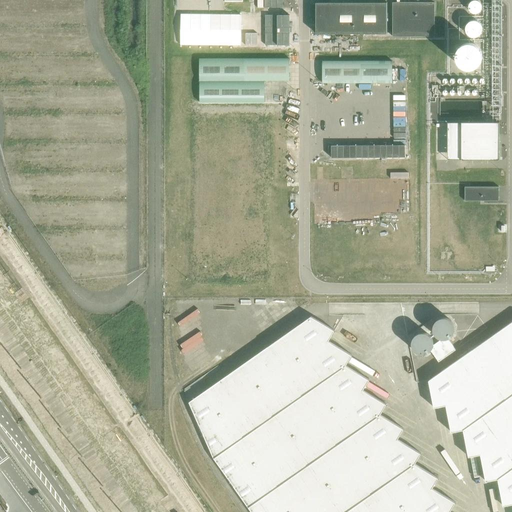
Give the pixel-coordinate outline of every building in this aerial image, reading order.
[(215,0),(184,0),(185,37),(216,36),(215,0)] [(283,0),(264,0),(265,9),(283,9),(283,0)] [(481,9),(481,8),(481,6),(481,5),(480,4),(479,3),(477,2),(476,2),(475,1),(474,1),(473,2),(472,2),(471,3),(470,4),(469,5),(469,6),(469,7),(469,8),(469,9),(469,11),(470,12),(471,12),(472,13),(473,14),(474,14),(475,14),(476,14),(477,13),(479,13),(479,12),(480,11),(481,10),(481,9)] [(386,34),(387,3),(316,2),(316,34),(386,34)] [(434,36),(435,2),(393,2),(393,36),(434,36)] [(450,29),(462,30),(463,8),(451,7),(450,29)] [(290,16),(266,15),(266,45),(290,45),(290,16)] [(481,30),(481,28),(481,27),(481,25),(480,24),(479,23),(478,22),(476,21),(475,20),(473,20),(472,20),(470,21),(469,21),(468,22),(467,23),(466,25),(465,26),(465,28),(465,29),(465,31),(466,32),(467,33),(468,35),(469,35),(470,36),(472,36),(473,37),(475,36),(476,36),(478,35),(479,34),(480,33),(481,31),(481,30)] [(359,39),(316,39),(316,51),(359,51),(359,39)] [(482,59),(482,56),(482,54),(481,51),(480,49),(479,47),(477,45),(475,44),(472,43),(470,43),(467,43),(465,44),(462,45),(460,46),(459,48),(457,50),(456,52),(456,55),(456,57),(456,60),(457,62),(459,64),(460,66),(462,68),(465,69),(467,69),(470,70),(472,69),(475,68),(477,67),(479,65),(480,63),(481,61),(482,59)] [(289,60),(199,61),(199,81),(289,80),(289,60)] [(392,61),(322,61),(322,83),(392,83),(392,61)] [(395,115),(395,131),(407,131),(407,115),(395,115)] [(499,160),(499,123),(448,123),(448,159),(499,160)] [(405,146),(332,146),(332,159),(405,158),(405,146)] [(498,200),(499,187),(465,187),(465,201),(498,200)] [(453,328),(453,327),(453,325),(452,323),(451,321),(450,320),(446,317),(442,316),(440,317),(438,317),(434,320),(432,323),(432,324),(431,327),(431,329),(432,331),(434,335),(437,337),(439,338),(441,338),(445,338),(447,337),(449,335),(451,334),(452,332),(453,330),(453,328)] [(252,511),(449,511),(456,502),(432,488),(438,478),(415,464),(421,453),(398,439),(404,429),(380,415),(387,404),(363,390),(369,380),(346,366),(352,355),(328,341),(335,331),(311,317),(189,402),(214,458),(252,511)] [(511,321),(429,381),(434,408),(446,405),(451,432),(463,430),(468,457),(480,454),(486,481),(498,479),(503,506),(511,503),(511,321)] [(431,345),(431,344),(431,342),(430,340),(429,338),(428,336),(426,335),(424,334),(421,333),(419,333),(417,334),(415,334),(413,336),(412,337),(410,340),(409,344),(410,348),(411,350),(412,352),(416,354),(418,355),(420,355),(422,355),(424,354),(428,352),(430,349),(431,347),(431,345)] [(441,340),(434,345),(434,346),(433,347),(433,349),(432,350),(431,351),(439,362),(456,350),(448,339),(447,340),(445,340),(443,340),(441,340)]
